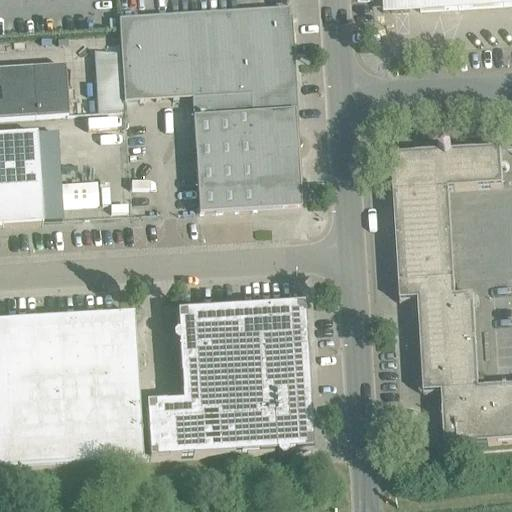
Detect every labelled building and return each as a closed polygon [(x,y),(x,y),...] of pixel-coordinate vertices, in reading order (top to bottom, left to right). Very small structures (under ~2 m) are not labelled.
[(511,6),(511,0),(419,0),(420,13),(511,6)] [(287,12),(117,22),(122,106),(191,102),(198,218),(299,212),(295,153),(299,152),(301,149),(301,146),(299,143),(295,141),(287,12)] [(93,57),(96,116),(122,115),(119,59),(93,57)] [(0,122),(67,119),(64,70),(0,73),(0,122)] [(0,138),(0,229),(41,227),(41,225),(36,138),(36,137),(0,138)] [(454,300),(448,193),(502,190),(500,152),(451,155),(445,149),(444,149),(439,155),(390,158),(399,305),(424,303),(424,312),(417,312),(422,397),(440,396),(443,450),(511,445),(511,389),(478,392),(472,299),(454,300)] [(96,186),(60,188),(61,211),(97,209),(96,186)] [(311,436),(309,411),(303,308),(175,315),(181,405),(138,408),(132,318),(0,325),(0,472),(276,456),(276,457),(279,460),(284,460),(287,456),(287,455),(299,454),(311,450),(306,437),(311,436)] [(407,440),(408,452),(424,451),(423,440),(407,440)]
